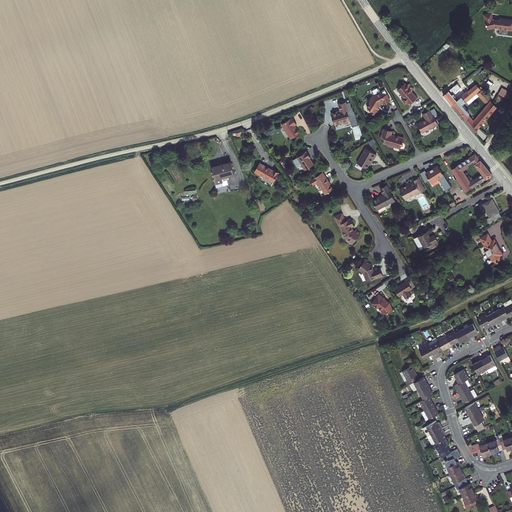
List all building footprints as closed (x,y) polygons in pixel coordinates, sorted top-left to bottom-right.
[(486,27),(511,30),(511,18),(492,16),(493,14),(487,13),(486,27)] [(511,68),(508,66),(493,55),(483,70),(511,89),(511,68)] [(481,75),(475,68),(466,76),(473,82),(481,75)] [(404,82),(397,89),(400,93),(403,97),(402,98),(405,102),(408,100),(409,102),(417,95),(413,91),(412,92),(410,89),(412,87),(408,82),(405,84),(404,82)] [(463,91),(468,96),(471,93),(469,91),(466,87),(463,84),(447,97),(452,103),(455,106),(460,102),(456,97),(463,91)] [(460,102),(455,106),(467,121),(470,118),(472,117),(469,113),(472,110),(467,105),(482,93),(476,86),(469,91),(471,93),(468,96),(460,102)] [(502,87),(498,94),(505,97),(508,90),(502,87)] [(381,91),(374,94),(371,100),(372,100),(368,108),(373,111),(372,113),(377,115),(380,109),(378,107),(382,100),(384,104),(390,100),(387,94),(384,95),(381,91)] [(492,103),(484,94),(480,97),(488,107),(492,103)] [(331,113),(334,123),(342,120),(343,121),(350,119),(347,108),(348,108),(346,102),(338,104),(340,110),(331,113)] [(476,125),(473,122),(470,126),(479,134),(497,112),(499,110),(493,105),(476,125)] [(422,131),(429,127),(430,128),(435,126),(434,124),(438,122),(430,108),(422,112),(425,118),(417,123),(422,131)] [(292,116),(281,124),(291,138),(300,132),(295,124),(296,123),(292,116)] [(392,130),(383,128),(380,137),(384,139),(383,143),(388,144),(388,146),(392,148),(393,145),(400,148),(403,137),(391,134),(392,130)] [(374,159),(377,154),(365,148),(357,163),(368,168),(373,158),(374,159)] [(313,164),(308,157),(310,156),(306,151),(295,158),(299,164),(300,164),(304,170),(313,164)] [(468,164),(473,161),(479,158),(476,155),(457,165),(457,164),(450,168),(465,190),(493,175),(483,163),(477,167),(482,174),(476,177),(470,180),(462,169),(468,165),(468,164)] [(473,161),(477,167),(483,163),(479,158),(473,161)] [(232,159),(211,164),(215,182),(224,180),(223,175),(236,172),(232,159)] [(260,161),(254,170),(261,174),(262,173),(274,180),(279,172),(260,161)] [(425,169),(419,172),(425,182),(430,179),(432,182),(439,177),(446,189),(451,185),(437,164),(426,171),(425,169)] [(322,171),(310,179),(314,185),(318,182),(326,193),(332,189),(328,182),(329,181),(322,171)] [(406,200),(426,190),(420,177),(406,184),(406,186),(400,189),(406,200)] [(384,193),(374,199),(379,208),(395,199),(386,183),(380,187),(384,193)] [(483,220),(486,225),(502,216),(492,198),(483,203),(490,216),(483,220)] [(339,223),(344,235),(353,241),(360,232),(355,228),(354,229),(351,224),(354,223),(351,217),(345,220),(342,212),(334,216),(337,224),(339,223)] [(427,231),(418,236),(424,247),(428,245),(430,248),(435,245),(434,242),(438,240),(434,233),(430,236),(427,231)] [(488,233),(480,236),(487,248),(486,250),(488,253),(489,253),(492,259),(495,260),(498,258),(499,255),(497,251),(500,250),(493,235),(490,237),(488,233)] [(369,279),(372,280),(383,276),(379,268),(373,270),(371,264),(366,259),(358,267),(364,272),(367,280),(369,279)] [(406,280),(395,288),(400,296),(403,293),(406,297),(414,292),(406,280)] [(371,303),(381,309),(386,314),(394,307),(389,302),(383,298),(384,296),(378,292),(371,303)] [(501,320),(510,315),(505,307),(502,301),(497,304),(499,307),(495,309),(501,320)] [(492,325),(501,320),(495,309),(486,314),(492,325)] [(486,314),(476,319),(483,330),(492,325),(486,314)] [(469,336),(478,331),(473,322),(464,327),(469,336)] [(464,327),(455,331),(460,341),(469,336),(464,327)] [(455,331),(446,336),(451,346),(460,341),(455,331)] [(442,350),(451,346),(446,336),(437,341),(442,350)] [(433,343),(429,345),(433,352),(436,357),(444,352),(442,350),(437,341),(436,340),(432,342),(433,343)] [(429,345),(427,342),(418,347),(424,357),(433,352),(429,345)] [(500,345),(493,348),(500,361),(509,356),(503,346),(501,347),(500,345)] [(487,369),(496,364),(490,353),(481,358),(487,369)] [(472,363),(478,374),(487,369),(481,358),(472,363)] [(409,378),(411,382),(414,380),(418,378),(411,365),(402,371),(406,379),(409,378)] [(459,382),(468,376),(463,367),(454,373),(459,382)] [(414,380),(419,390),(429,384),(424,375),(418,378),(414,380)] [(455,385),(460,395),(470,389),(464,380),(455,385)] [(419,390),(424,398),(429,395),(433,393),(429,384),(419,390)] [(470,389),(460,395),(464,402),(477,395),(473,387),(470,389)] [(424,398),(419,401),(424,409),(434,404),(429,395),(424,398)] [(481,412),(475,401),(465,407),(471,417),(481,412)] [(434,404),(424,409),(429,419),(439,414),(434,404)] [(481,412),(471,417),(479,430),(485,427),(482,421),(484,419),(481,412)] [(437,419),(426,425),(430,433),(441,427),(437,419)] [(430,433),(436,443),(447,438),(441,427),(430,433)] [(511,447),(511,438),(511,435),(502,438),(501,434),(498,435),(502,448),(505,447),(506,449),(511,447)] [(436,443),(443,457),(452,452),(448,445),(450,444),(447,438),(436,443)] [(500,450),(496,439),(486,442),(490,453),(500,450)] [(471,446),(473,453),(478,451),(479,454),(483,453),(483,455),(490,453),(486,442),(479,444),(479,442),(474,444),(475,444),(471,446)] [(453,456),(445,460),(452,474),(462,469),(458,461),(456,462),(453,456)] [(462,469),(452,474),(457,484),(467,479),(462,469)] [(457,484),(463,497),(474,491),(467,479),(457,484)] [(477,503),(476,499),(477,499),(474,491),(463,497),(468,508),(477,503)]
